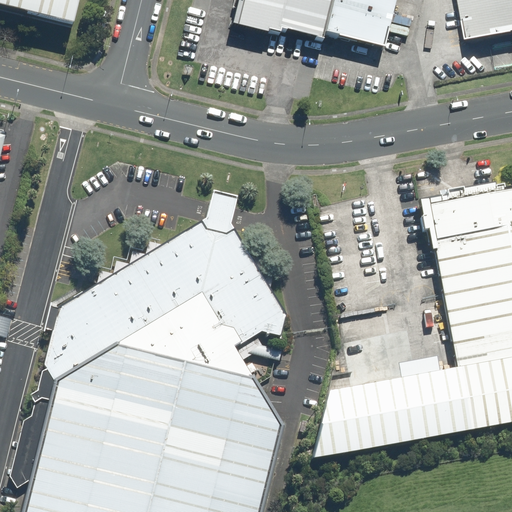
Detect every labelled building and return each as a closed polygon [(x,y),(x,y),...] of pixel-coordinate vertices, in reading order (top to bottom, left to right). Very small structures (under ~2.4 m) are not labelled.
[(77,0),(0,0),(0,13),(69,30),(77,0)] [(322,34),(330,0),(236,0),(230,29),(276,40),(278,33),(321,44),(322,34)] [(394,0),(332,0),(324,35),(382,50),(394,0)] [(511,37),(511,0),(457,0),(466,46),(511,37)] [(308,463),(511,424),(511,192),(425,208),(455,374),(321,402),(308,463)] [(258,511),(279,428),(232,350),(258,333),(278,338),(285,313),(231,230),(203,222),(58,309),(44,368),(54,385),(23,511),(258,511)] [(281,352),(250,344),(247,356),(277,364),(281,352)]
